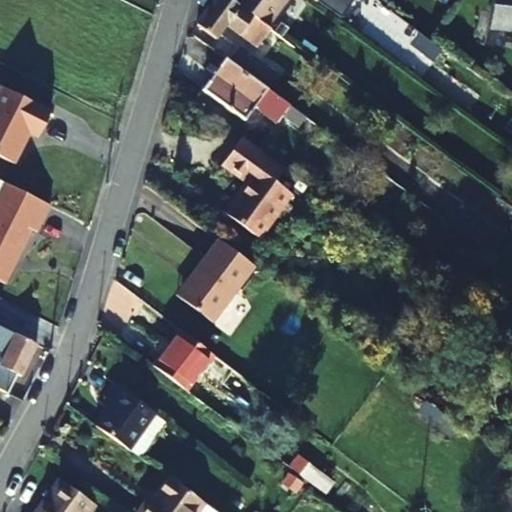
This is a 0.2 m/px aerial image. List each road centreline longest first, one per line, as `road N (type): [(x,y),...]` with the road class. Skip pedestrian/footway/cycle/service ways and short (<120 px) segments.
road 1 (residential): [(179,0),(73,346)]
road 2 (residential): [(73,346),(0,484)]
